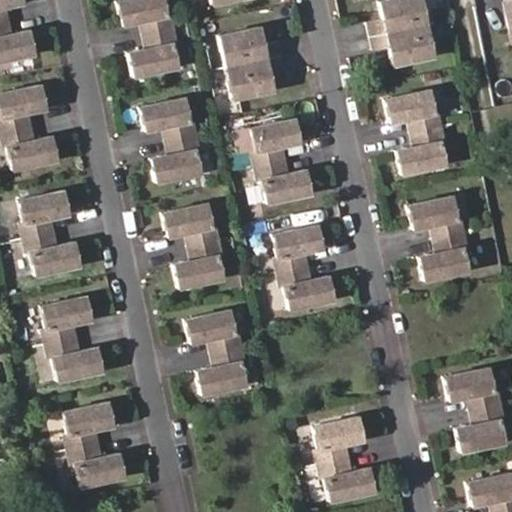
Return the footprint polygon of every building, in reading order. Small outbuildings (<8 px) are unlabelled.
[(24,1),(23,0),(0,0),(0,20),(9,18),(6,5),(24,1)] [(165,14),(162,0),(118,0),(115,1),(120,24),(139,21),(141,34),(172,28),(169,13),(165,14)] [(425,24),(420,0),(380,0),(377,1),(381,19),(365,22),(368,36),(425,24)] [(0,59),(35,52),(30,28),(11,32),(9,18),(0,20),(0,59)] [(432,55),(425,24),(368,36),(371,49),(386,47),(391,64),(432,55)] [(281,55),(278,41),(262,44),(258,26),(217,35),(224,67),(281,55)] [(176,66),(172,43),(175,43),(172,28),(141,34),(144,48),(126,52),(131,76),(176,66)] [(272,90),(268,72),(283,68),(281,55),(224,67),(230,98),(272,90)] [(46,106),(41,83),(0,91),(0,112),(1,115),(0,115),(0,129),(0,131),(31,124),(28,110),(46,106)] [(433,112),(428,89),(382,99),(387,122),(406,118),(409,132),(439,126),(436,111),(433,112)] [(188,119),(183,97),(138,106),(143,130),(161,126),(164,140),(195,133),(191,119),(188,119)] [(298,141),(293,117),(248,127),(253,150),(250,151),(252,166),(283,159),(280,145),(298,141)] [(57,158),(52,134),(34,138),(31,124),(0,131),(4,145),(7,145),(12,167),(57,158)] [(444,164),(439,141),(442,140),(439,126),(409,132),(412,146),(393,150),(398,174),(444,164)] [(199,172),(194,149),(197,148),(195,133),(164,140),(167,154),(149,158),(154,181),(199,172)] [(248,153),(227,154),(228,171),(249,170),(248,153)] [(309,192),(304,169),(286,173),(283,159),(252,166),(256,180),(259,180),(264,202),(309,192)] [(53,230),(50,216),(69,212),(64,188),(18,198),(23,221),(20,221),(23,236),(53,230)] [(462,232),(459,217),(456,218),(451,195),(405,205),(410,228),(429,225),(431,238),(462,232)] [(210,225),(205,202),(160,212),(165,236),(184,232),(186,246),(217,239),(214,225),(210,225)] [(321,247),(316,224),(271,233),(275,256),(272,257),(275,272),(306,265),(303,251),(321,247)] [(79,263),(74,240),(56,244),(53,230),(23,236),(26,251),(29,250),(34,273),(79,263)] [(466,270),(462,247),(465,247),(462,232),(431,238),(434,252),(416,256),(421,280),(466,270)] [(221,277),(217,255),(220,254),(217,239),(186,246),(190,259),(171,263),(176,287),(221,277)] [(332,299),(327,275),(308,279),(306,265),(275,272),(278,286),(282,286),(287,308),(332,299)] [(91,318),(86,294),(41,304),(45,326),(42,327),(45,342),(76,336),(73,322),(91,318)] [(233,332),(228,309),(183,319),(188,343),(206,339),(209,352),(240,346),(236,331),(233,332)] [(102,369),(97,345),(78,349),(76,336),(45,342),(48,357),(52,356),(57,379),(102,369)] [(244,384),(239,361),(243,361),(240,346),(209,352),(212,366),(194,370),(199,394),(244,384)] [(492,389),(487,366),(442,376),(447,400),(465,396),(468,410),(499,403),(495,389),(492,389)] [(113,424),(108,400),(63,410),(68,432),(65,433),(67,448),(98,441),(95,428),(113,424)] [(503,441),(498,419),(502,418),(499,403),(468,410),(471,423),(453,427),(458,451),(503,441)] [(362,439),(357,416),(312,425),(316,448),(313,449),(316,463),(347,457),(344,443),(362,439)] [(124,475),(119,451),(101,455),(98,441),(67,448),(71,462),(74,462),(79,484),(124,475)] [(373,491),(368,467),(349,471),(347,457),(316,463),(319,478),(323,477),(328,500),(373,491)] [(500,511),(511,509),(511,483),(509,471),(464,481),(469,505),(488,501),(489,511),(500,511)]
